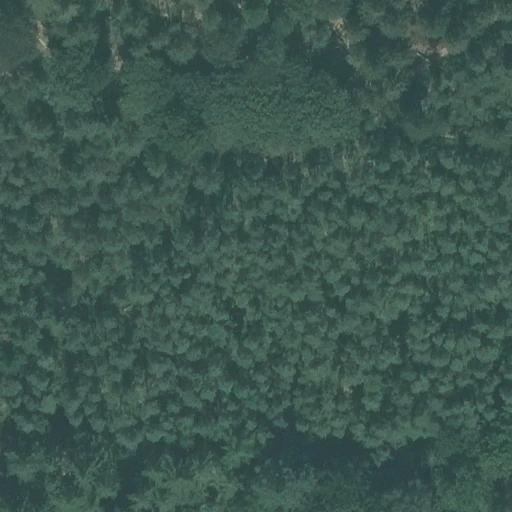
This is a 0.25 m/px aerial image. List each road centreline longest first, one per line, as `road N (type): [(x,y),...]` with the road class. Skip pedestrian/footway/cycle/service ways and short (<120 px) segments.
road 1 (track): [(32,44),(178,89),(511,145)]
road 2 (track): [(133,511),(511,412)]
road 3 (track): [(355,120),(511,6)]
